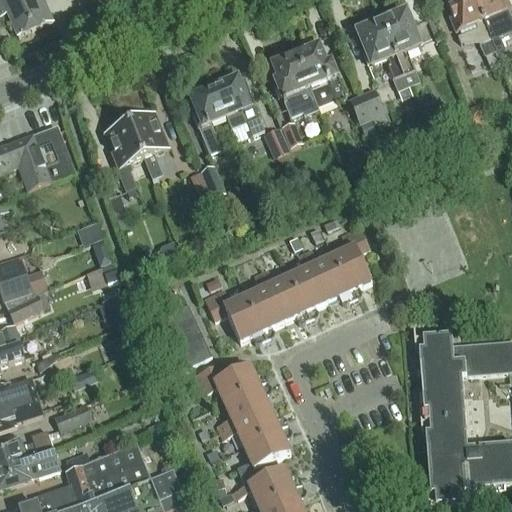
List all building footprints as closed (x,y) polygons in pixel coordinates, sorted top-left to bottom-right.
[(40,0),(0,0),(0,17),(1,21),(8,18),(19,41),(52,27),(40,0)] [(457,37),(460,36),(462,41),(458,42),(461,50),(481,50),(492,46),(473,0),(452,0),(446,2),(454,21),(451,23),(457,37)] [(506,0),(504,1),(503,0),(473,0),(492,46),(481,50),(485,62),(497,57),(508,52),(504,41),(503,41),(497,27),(494,28),(492,23),(511,14),(511,12),(506,0)] [(408,18),(383,28),(405,81),(415,77),(410,63),(407,64),(405,59),(421,52),(420,49),(423,48),(418,35),(415,36),(408,18)] [(405,81),(383,28),(359,38),(366,56),(363,57),(368,70),(371,69),(372,71),(388,65),(391,71),(389,71),(394,85),(393,85),(398,97),(421,87),(416,76),(415,77),(405,81)] [(318,113),(346,102),(331,67),(326,69),(320,52),(315,54),(313,52),(297,59),(318,113)] [(501,68),(497,57),(485,62),(490,73),(501,68)] [(291,124),(305,118),(318,113),(297,59),(279,66),(277,70),(273,71),(279,85),(275,86),(291,124)] [(227,122),(233,136),(248,130),(254,143),(266,138),(249,98),(245,100),(240,87),(232,90),(228,87),(215,93),(227,122)] [(212,128),(227,122),(215,93),(202,98),(201,103),(193,107),(198,119),(194,121),(210,161),(223,156),(212,128)] [(363,101),(376,131),(388,126),(376,96),(363,101)] [(363,136),(376,131),(363,101),(351,106),(363,136)] [(480,109),(469,114),(479,138),(491,132),(480,109)] [(468,143),(479,138),(469,114),(457,119),(468,143)] [(142,123),(141,126),(130,130),(143,165),(154,190),(160,188),(158,182),(163,180),(157,166),(151,169),(148,163),(172,153),(167,141),(162,142),(153,121),(150,122),(147,121),(142,123)] [(281,134),(290,156),(304,151),(294,128),(281,134)] [(120,132),(119,135),(108,139),(115,156),(111,158),(127,197),(137,193),(128,171),(143,165),(130,130),(128,131),(125,130),(120,132)] [(58,131),(0,153),(0,180),(20,173),(29,198),(76,179),(58,131)] [(290,157),(290,156),(281,134),(265,141),(276,166),(291,160),(290,157)] [(214,172),(201,178),(210,199),(213,205),(226,199),(214,172)] [(199,204),(210,199),(201,178),(190,183),(199,204)] [(127,223),(119,200),(108,204),(115,226),(127,223)] [(0,236),(6,234),(0,217),(11,213),(9,207),(0,210),(0,236)] [(336,223),(324,228),(327,236),(340,231),(336,223)] [(98,226),(77,234),(84,250),(104,242),(98,226)] [(334,261),(355,306),(361,303),(363,299),(360,293),(372,287),(359,260),(370,255),(360,232),(341,241),(348,255),(334,261)] [(324,244),(319,233),(311,237),(316,248),(324,244)] [(303,253),(298,241),(290,244),(295,256),(303,253)] [(162,253),(156,266),(159,272),(181,263),(174,247),(162,253)] [(347,310),(355,306),(334,261),(318,268),(312,254),(298,261),(304,275),(290,281),(311,326),(318,323),(319,319),(316,313),(340,302),(342,308),(347,310)] [(262,258),(254,261),(259,272),(267,269),(262,258)] [(0,290),(9,287),(8,285),(27,280),(22,265),(0,271),(0,290)] [(113,268),(87,278),(94,296),(108,291),(107,288),(119,284),(113,268)] [(303,330),(311,326),(290,281),(275,288),(268,274),(254,281),(261,295),(246,301),(267,346),(274,343),(276,339),(273,333),(296,322),(299,328),(303,330)] [(0,294),(4,308),(8,315),(39,302),(48,298),(47,292),(41,275),(27,280),(8,285),(9,287),(0,290),(0,294)] [(221,291),(217,283),(210,286),(213,294),(221,291)] [(260,350),(267,346),(246,301),(231,308),(225,294),(204,304),(215,326),(227,320),(240,348),(253,342),(255,348),(260,350)] [(44,314),(39,302),(8,315),(13,327),(44,314)] [(113,331),(121,328),(132,323),(124,304),(113,309),(105,312),(113,331)] [(212,361),(188,310),(166,320),(190,371),(212,361)] [(143,353),(133,327),(118,332),(128,358),(143,353)] [(0,338),(1,343),(0,343),(0,355),(19,350),(22,349),(16,331),(0,335),(0,338)] [(453,340),(415,343),(416,356),(420,355),(424,414),(420,414),(422,439),(426,439),(431,497),(427,497),(428,510),(465,508),(464,496),(511,492),(511,449),(481,452),(480,446),(468,447),(463,383),(511,379),(511,347),(454,352),(453,340)] [(19,350),(0,355),(0,379),(0,378),(0,369),(23,362),(19,350)] [(224,409),(269,388),(266,381),(261,379),(256,382),(250,370),(222,383),(216,370),(194,380),(203,401),(217,394),(224,409)] [(92,371),(69,381),(74,393),(97,383),(92,371)] [(4,389),(0,390),(0,413),(38,402),(33,385),(12,391),(11,387),(4,389)] [(269,388),(224,409),(231,424),(217,430),(220,438),(271,414),(265,402),(271,400),(273,395),(269,388)] [(38,402),(0,413),(0,437),(17,432),(16,429),(44,421),(38,402)] [(54,421),(60,436),(91,424),(85,409),(54,421)] [(237,438),(244,453),(289,432),(286,425),(282,423),(276,426),(271,414),(220,438),(223,444),(237,438)] [(155,429),(148,433),(151,440),(159,437),(155,429)] [(237,474),(245,491),(281,475),(276,465),(291,458),(285,446),(291,443),(293,439),(289,432),(244,453),(251,468),(237,474)] [(33,447),(23,450),(20,442),(0,447),(0,471),(54,455),(47,434),(31,440),(33,447)] [(203,446),(210,443),(205,434),(198,437),(203,446)] [(81,511),(152,485),(137,450),(91,468),(69,476),(67,477),(72,490),(35,504),(38,509),(30,511),(81,511)] [(219,463),(215,454),(207,458),(211,467),(219,463)] [(61,476),(54,455),(0,471),(0,495),(34,485),(33,484),(61,476)] [(87,457),(65,466),(69,476),(91,468),(87,457)] [(183,511),(195,507),(189,493),(180,473),(152,485),(81,511),(183,511)] [(284,473),(281,475),(245,491),(234,496),(238,504),(252,497),(258,511),(303,491),(300,484),(296,482),(290,485),(284,473)] [(227,498),(223,483),(216,484),(219,501),(223,510),(234,505),(230,497),(227,498)] [(302,511),(299,505),(305,503),(307,498),(303,491),(258,511),(302,511)]
